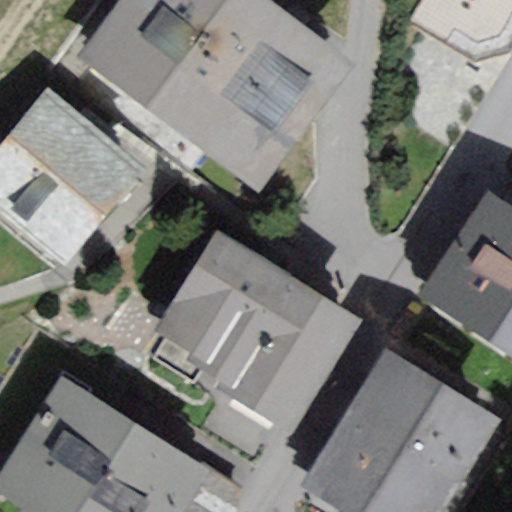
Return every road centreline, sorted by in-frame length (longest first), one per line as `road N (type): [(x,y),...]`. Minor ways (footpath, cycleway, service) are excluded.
road 1 (residential): [(366,331),(356,130),(367,0)]
road 2 (residential): [(366,331),(511,104)]
road 3 (residential): [(259,511),(366,331)]
